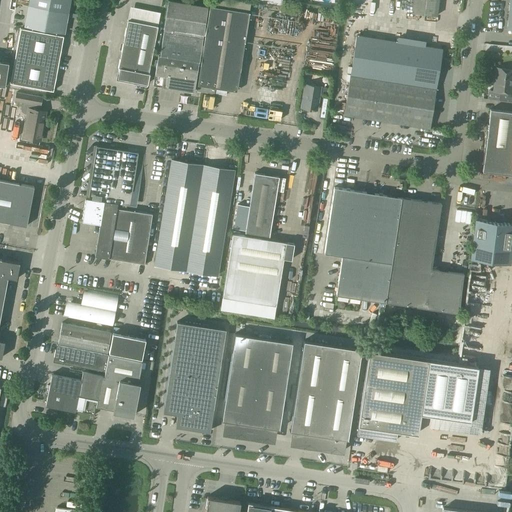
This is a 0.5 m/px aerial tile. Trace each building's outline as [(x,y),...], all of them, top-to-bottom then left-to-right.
[(29,0),(29,4),(28,6),(48,10),(68,13),(70,0),(29,0)] [(413,0),(412,13),(436,16),(437,0),(413,0)] [(158,54),(153,85),(173,88),(182,90),(193,92),(196,75),(197,75),(204,32),(207,13),(208,7),(168,1),(167,6),(163,31),(159,54),(158,54)] [(46,20),(48,10),(28,6),(24,25),(32,27),(32,26),(44,29),(46,20)] [(197,85),(196,91),(214,94),(215,88),(236,91),(249,12),(210,6),(205,32),(204,32),(197,75),(198,75),(197,85)] [(68,13),(48,10),(46,20),(66,23),(68,13)] [(64,33),(66,23),(46,20),(44,29),(56,31),(64,33)] [(148,73),(157,26),(127,20),(118,68),(119,68),(117,78),(147,84),(149,73),(148,73)] [(56,34),(56,31),(44,29),(32,26),(32,27),(31,30),(20,28),(10,83),(53,91),(63,36),(56,34)] [(429,128),(441,49),(357,35),(350,75),(344,115),(429,128)] [(0,85),(4,86),(8,62),(7,62),(4,61),(0,60),(0,85)] [(511,92),(511,93),(511,84),(511,69),(496,67),(493,91),(500,92),(499,100),(511,101),(511,92)] [(317,110),(320,87),(305,84),(301,108),(317,110)] [(42,97),(24,94),(16,92),(14,100),(22,102),(21,105),(21,108),(22,112),(24,114),(28,114),(24,134),(40,137),(45,112),(35,110),(36,104),(41,105),(42,97)] [(511,175),(511,112),(490,109),(488,123),(487,123),(482,163),(483,163),(482,171),(511,175)] [(112,148),(111,148),(96,146),(87,208),(84,208),(82,221),(100,224),(95,256),(144,264),(152,214),(125,209),(126,205),(129,205),(136,163),(137,153),(117,149),(112,148)] [(186,270),(203,165),(171,159),(154,265),(186,270)] [(217,275),(234,170),(203,165),(186,270),(217,275)] [(269,236),(278,177),(254,173),(245,232),(269,236)] [(0,220),(26,226),(33,186),(0,179),(0,220)] [(385,302),(401,197),(334,187),(324,253),(341,256),(336,295),(385,302)] [(431,269),(441,203),(401,197),(385,302),(458,313),(463,273),(431,269)] [(511,223),(475,219),(470,259),(487,261),(510,264),(511,244),(511,223)] [(222,297),(220,308),(274,317),(275,305),(279,280),(280,280),(283,258),(291,259),(294,243),(288,242),(280,241),(233,233),(226,271),(222,297)] [(0,357),(1,358),(4,341),(0,340),(0,315),(7,278),(16,279),(19,262),(0,258),(0,357)] [(112,326),(118,295),(88,289),(85,305),(71,302),(70,306),(67,306),(66,310),(69,310),(67,317),(112,326)] [(107,352),(111,332),(61,322),(58,342),(107,352)] [(225,329),(177,322),(176,322),(162,412),(163,412),(177,414),(176,421),(182,422),(182,426),(210,430),(225,329)] [(118,354),(121,334),(112,332),(108,352),(118,354)] [(279,428),(292,342),(234,333),(221,419),(220,420),(236,422),(234,434),(262,438),(264,426),(279,429),(279,428)] [(141,358),(145,339),(121,334),(118,354),(141,358)] [(289,430),(304,433),(303,444),(330,449),(343,451),(345,439),(348,439),(347,438),(361,349),(303,341),(290,430),(289,430)] [(105,372),(108,355),(57,345),(56,350),(55,350),(54,357),(55,357),(54,362),(105,372)] [(368,350),(356,434),(395,440),(397,430),(417,433),(418,423),(419,423),(421,413),(430,414),(469,420),(477,366),(429,359),(368,350)] [(133,415),(140,383),(138,382),(142,362),(108,355),(105,372),(104,376),(82,372),(81,380),(51,374),(45,405),(94,415),(96,406),(113,409),(112,411),(133,415)] [(500,430),(498,443),(509,445),(511,432),(500,430)] [(496,454),(496,464),(506,465),(506,460),(503,460),(503,454),(496,454)] [(218,500),(219,498),(207,496),(205,511),(206,511),(237,511),(239,501),(228,499),(227,501),(218,500)] [(247,502),(245,511),(308,511),(285,508),(283,508),(281,511),(276,511),(277,507),(271,506),(247,502)]
